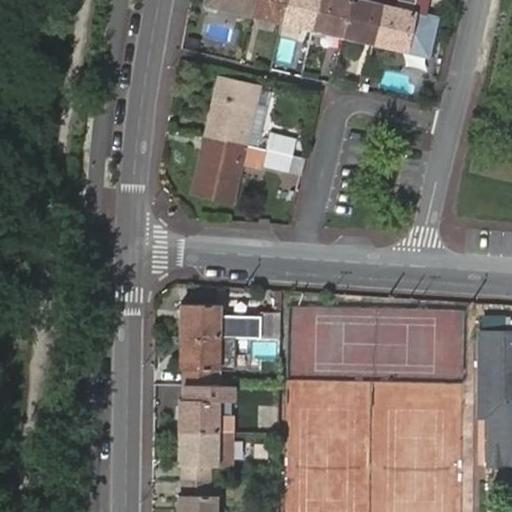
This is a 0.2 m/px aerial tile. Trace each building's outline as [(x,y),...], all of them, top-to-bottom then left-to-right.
[(226,0),(225,9),(253,16),(257,0),(226,0)] [(289,0),(257,0),(253,16),(284,23),(289,0)] [(319,0),(289,0),(284,23),(312,30),(319,0)] [(351,0),(319,0),(312,30),(342,38),(351,0)] [(382,7),(352,0),(351,0),(342,38),(373,45),(382,7)] [(383,0),(382,7),(373,45),(427,58),(436,21),(420,17),(424,3),(429,4),(430,0),(383,0)] [(257,90),(257,89),(218,80),(205,136),(244,145),(247,134),(259,137),(266,107),(254,104),(257,90)] [(269,93),(257,90),(254,104),(266,107),(269,93)] [(266,150),(289,155),(293,139),(266,133),(262,149),(266,150)] [(259,137),(247,134),(244,145),(252,147),(254,147),(255,148),(257,148),(259,137)] [(240,166),(244,145),(205,136),(192,192),(232,201),(240,166)] [(262,166),(266,150),(262,149),(257,148),(255,148),(254,147),(252,147),(244,145),(240,166),(261,170),(262,166)] [(303,158),(291,155),(289,155),(266,150),(262,166),(287,171),(288,166),(301,169),(303,158)] [(180,337),(217,337),(218,304),(181,303),(180,337)] [(263,340),(282,340),(282,311),(264,310),(263,340)] [(485,466),(511,466),(511,333),(481,333),(480,410),(485,411),(485,466)] [(216,369),(217,337),(180,337),(180,369),(186,369),(185,385),(210,385),(211,369),(216,369)] [(210,400),(210,385),(185,385),(185,398),(179,398),(179,435),(215,435),(215,400),(210,400)] [(230,402),(231,386),(210,385),(210,400),(215,400),(216,402),(230,402)] [(230,435),(230,419),(215,419),(215,435),(230,435)] [(214,465),(215,435),(179,435),(178,464),(184,465),(183,481),(208,481),(209,465),(214,465)] [(229,465),(230,435),(215,435),(214,465),(229,465)] [(177,494),(176,511),(213,511),(214,495),(207,495),(208,481),(183,481),(183,495),(177,494)]
